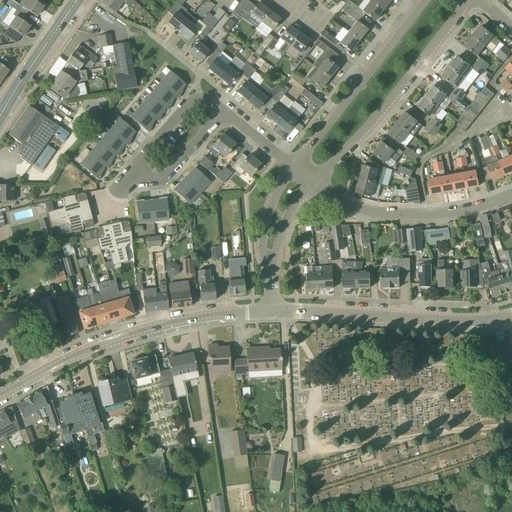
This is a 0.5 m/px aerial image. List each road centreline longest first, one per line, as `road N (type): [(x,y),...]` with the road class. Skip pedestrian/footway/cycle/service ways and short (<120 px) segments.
road 1 (residential): [(0,398),(138,333),(271,312)]
road 2 (residential): [(313,182),(470,0)]
road 3 (residential): [(271,312),(511,316)]
road 4 (residential): [(224,111),(167,176),(144,177),(136,163),(191,101),(209,99)]
road 5 (residential): [(424,0),(293,168)]
road 6 (residential): [(313,182),(342,204),(389,215),(454,213),(511,195)]
road 7 (unknown): [(423,214),(420,161),(511,120)]
road 8 (secondary): [(0,116),(77,0)]
